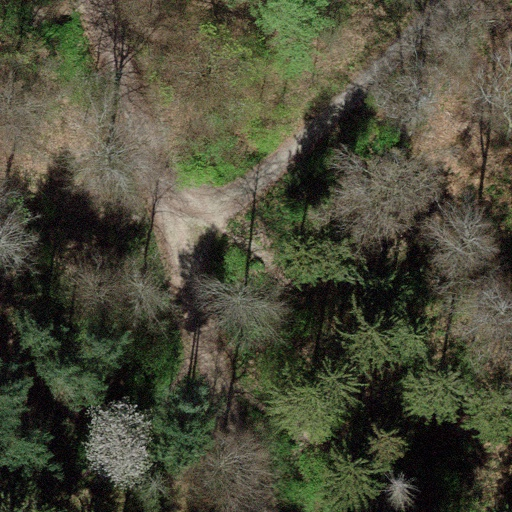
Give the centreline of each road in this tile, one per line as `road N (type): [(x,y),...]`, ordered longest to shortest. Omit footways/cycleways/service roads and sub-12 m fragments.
road 1 (track): [(442,0),(313,134),(181,236)]
road 2 (track): [(181,236),(256,511)]
road 3 (track): [(98,0),(181,236)]
